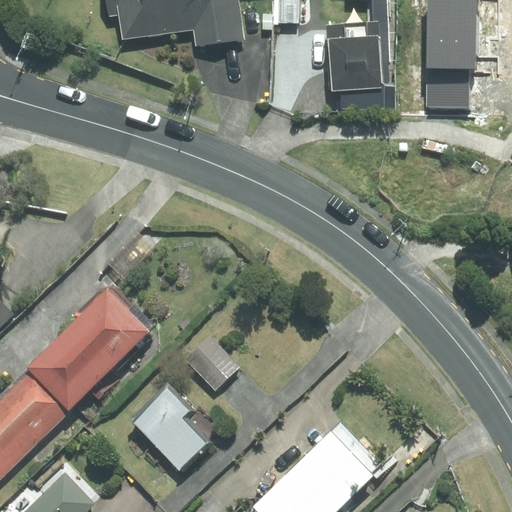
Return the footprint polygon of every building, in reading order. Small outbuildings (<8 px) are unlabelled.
[(126,18),(129,43),(199,33),(201,48),(251,42),(245,0),(113,0),(116,19),(126,18)] [(276,0),(276,20),(288,20),(288,27),(303,27),(303,0),(276,0)] [(353,27),(335,28),(337,71),(342,71),(343,95),(395,92),(392,40),(354,42),(353,27)] [(0,331),(19,314),(0,291),(0,267),(13,256),(0,242),(0,331)] [(0,484),(160,331),(159,330),(164,324),(144,304),(138,309),(119,289),(0,403),(0,484)] [(244,368),(216,336),(189,359),(217,391),(244,368)] [(137,422),(185,471),(215,442),(191,418),(200,409),(176,385),(137,422)] [(344,511),(382,476),(341,431),(261,507),(265,511),(264,511),(344,511)] [(91,511),(100,504),(70,473),(29,511),(91,511)]
